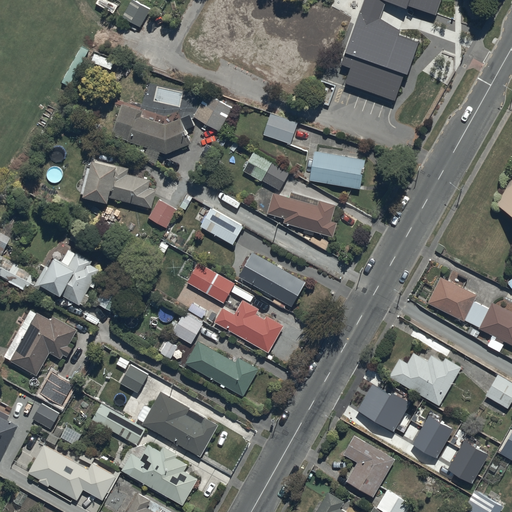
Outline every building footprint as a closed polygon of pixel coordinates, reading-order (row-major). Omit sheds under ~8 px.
[(118,7),(105,0),(98,0),(96,4),(113,15),(118,7)] [(152,10),(137,2),(132,0),(130,0),(121,18),(143,29),(152,10)] [(214,0),(181,57),(208,72),(222,46),(281,79),(276,87),(302,101),(347,19),(316,2),(309,14),(283,0),(214,0)] [(392,0),(406,5),(408,2),(436,13),(440,0),(392,0)] [(359,12),(341,59),(352,63),(347,78),(393,95),(403,69),(408,70),(420,38),(400,30),(379,16),(359,12)] [(232,109),(207,95),(194,118),(220,132),(232,109)] [(192,145),(186,131),(195,127),(190,116),(181,120),(181,119),(166,126),(149,120),(150,117),(145,117),(145,119),(141,118),(143,112),(122,105),(112,136),(167,154),(192,145)] [(291,145),(298,124),(270,114),(264,135),(291,145)] [(290,172),(254,152),(244,170),(280,190),(290,172)] [(315,153),(310,181),(361,189),(366,161),(365,161),(315,153)] [(153,209),(157,191),(149,189),(151,181),(128,176),(130,168),(89,159),(81,194),(85,195),(84,200),(109,205),(111,199),(153,209)] [(511,180),(497,208),(511,216),(511,180)] [(338,224),(332,222),(336,206),(291,193),(289,198),(273,193),(267,215),(284,220),(283,223),(333,238),(338,224)] [(177,210),(159,200),(149,218),(166,229),(177,210)] [(234,246),(243,227),(203,204),(195,220),(203,224),(200,228),(234,246)] [(47,267),(40,279),(0,256),(0,275),(38,296),(38,295),(51,302),(53,298),(55,299),(57,295),(62,298),(63,296),(85,308),(90,298),(86,296),(91,287),(94,289),(98,282),(95,280),(100,271),(91,266),(93,262),(77,253),(76,254),(68,250),(62,262),(56,259),(50,269),(47,267)] [(293,307),(306,283),(254,253),(251,257),(248,255),(240,271),(242,273),(239,278),(293,307)] [(224,303),(235,284),(199,264),(188,283),(224,303)] [(511,344),(511,312),(493,303),(490,309),(475,302),(478,295),(440,278),(428,304),(480,328),(480,330),(493,336),(488,347),(501,353),(506,342),(511,344)] [(106,287),(97,303),(117,315),(127,300),(106,287)] [(269,354),(284,326),(267,317),(265,320),(256,315),(259,310),(243,301),(235,315),(224,309),(215,324),(254,345),(252,349),(255,351),(257,347),(269,354)] [(32,311),(5,357),(37,376),(50,354),(61,360),(64,356),(68,359),(74,349),(69,346),(78,331),(54,317),(51,321),(38,313),(37,314),(32,311)] [(172,333),(191,345),(203,324),(185,313),(172,333)] [(244,397),(259,369),(239,358),(237,363),(198,341),(185,364),(244,397)] [(178,348),(168,342),(161,354),(170,360),(178,348)] [(462,368),(446,358),(443,362),(432,356),(429,362),(414,354),(408,364),(400,360),(390,377),(440,407),(462,368)] [(149,375),(131,365),(121,383),(140,393),(149,375)] [(75,385),(53,373),(38,398),(59,410),(61,406),(63,407),(75,385)] [(511,382),(498,375),(486,396),(509,409),(511,402),(511,382)] [(162,392),(152,410),(145,406),(136,421),(143,425),(144,425),(201,457),(219,426),(191,410),(192,409),(162,392)] [(137,445),(146,429),(102,404),(93,421),(137,445)] [(42,406),(35,420),(53,429),(59,415),(42,406)] [(401,418),(382,407),(366,433),(390,447),(415,448),(415,452),(443,453),(443,428),(433,427),(433,419),(401,418)] [(17,427),(0,418),(0,461),(1,461),(3,456),(5,457),(8,450),(7,449),(17,427)] [(81,435),(67,427),(61,439),(76,446),(81,435)] [(511,433),(501,454),(511,460),(511,433)] [(396,460),(355,437),(344,455),(358,463),(347,482),(374,498),(396,460)] [(89,470),(45,446),(29,474),(41,480),(40,483),(50,488),(51,486),(79,501),(85,491),(104,501),(117,477),(92,463),(89,470)] [(161,452),(149,446),(141,459),(132,454),(122,472),(184,506),(198,479),(184,472),(188,465),(177,459),(179,455),(164,447),(161,452)] [(448,482),(458,464),(437,453),(427,471),(448,482)] [(407,511),(411,506),(387,491),(377,508),(384,511),(407,511)] [(465,511),(500,511),(504,506),(475,491),(464,511),(465,511)] [(345,503),(329,493),(317,511),(381,511),(374,508),(371,511),(345,511),(341,509),(345,503)] [(165,511),(162,510),(160,511),(154,511),(147,508),(152,501),(138,494),(128,511),(165,511)]
